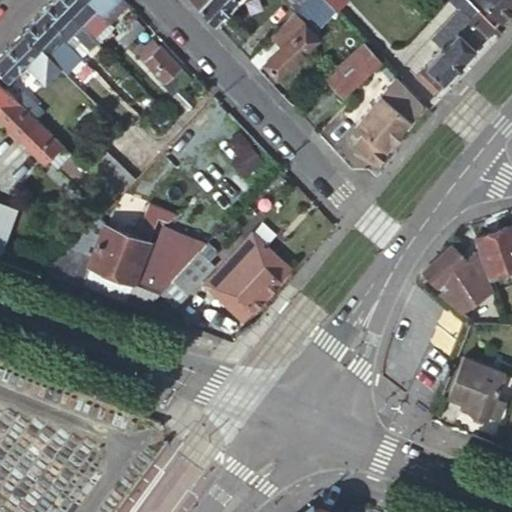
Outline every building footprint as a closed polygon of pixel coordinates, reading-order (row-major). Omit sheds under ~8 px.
[(52,0),(49,0),(36,14),(64,42),(73,51),(74,52),(80,58),(95,43),(91,38),(52,0)] [(83,0),(52,0),(91,38),(106,23),(83,0)] [(83,0),(106,23),(125,3),(122,0),(83,0)] [(235,0),(202,0),(197,6),(214,24),(235,0)] [(306,0),(283,0),(295,12),(306,0)] [(324,0),(306,0),(295,12),(294,13),(300,20),(316,5),(320,9),(327,2),(324,0)] [(511,0),(480,0),(500,20),(511,7),(511,0)] [(434,94),(497,28),(478,10),(469,20),(442,48),(415,76),(434,94)] [(432,38),(442,48),(469,20),(458,10),(432,38)] [(300,20),(294,13),(249,60),(257,69),(264,63),(304,24),(300,20)] [(36,14),(20,31),(22,33),(47,58),(56,67),(58,69),(74,52),(73,51),(64,42),(36,14)] [(123,46),(142,27),(133,17),(113,35),(123,46)] [(106,23),(91,38),(95,43),(108,30),(106,28),(109,26),(106,23)] [(304,24),(264,63),(277,76),(317,38),(304,24)] [(22,33),(0,55),(0,85),(1,87),(18,70),(20,72),(25,67),(43,84),(58,69),(56,67),(47,58),(22,33)] [(149,51),(155,46),(147,38),(141,43),(149,51)] [(341,99),(381,61),(381,60),(361,39),(322,78),(341,99)] [(186,108),(194,100),(180,85),(187,77),(155,45),(155,46),(149,51),(141,43),(140,42),(133,49),(164,80),(161,83),(186,108)] [(395,76),(379,94),(408,120),(421,105),(395,76)] [(0,85),(0,119),(45,163),(61,146),(30,115),(14,99),(1,87),(0,85)] [(14,99),(30,115),(38,107),(22,91),(14,99)] [(408,120),(379,94),(353,124),(362,132),(352,144),(373,164),(385,151),(381,148),(408,120)] [(262,159),(249,145),(230,163),(243,177),(262,159)] [(100,148),(82,166),(93,177),(110,158),(100,148)] [(15,170),(63,216),(75,204),(26,158),(15,170)] [(104,188),(121,169),(110,158),(93,177),(104,188)] [(104,188),(113,196),(131,178),(121,169),(104,188)] [(105,224),(148,240),(160,206),(123,192),(107,219),(105,224)] [(511,223),(475,235),(490,279),(511,272),(511,223)] [(103,224),(88,266),(132,283),(148,240),(105,224),(103,224)] [(161,225),(155,243),(192,257),(204,244),(205,243),(161,225)] [(290,268),(250,232),(202,283),(242,320),(290,268)] [(46,270),(81,284),(88,266),(82,260),(86,244),(79,236),(46,270)] [(160,292),(192,257),(155,243),(140,285),(159,293),(160,292)] [(216,255),(204,244),(192,257),(160,292),(170,302),(216,255)] [(439,286),(436,289),(474,321),(482,311),(456,289),(463,282),(454,273),(460,268),(465,272),(470,266),(466,262),(469,260),(453,245),(424,271),(439,286)] [(467,355),(450,395),(476,406),(475,410),(487,415),(489,411),(499,415),(506,399),(495,395),(506,370),(467,355)]
